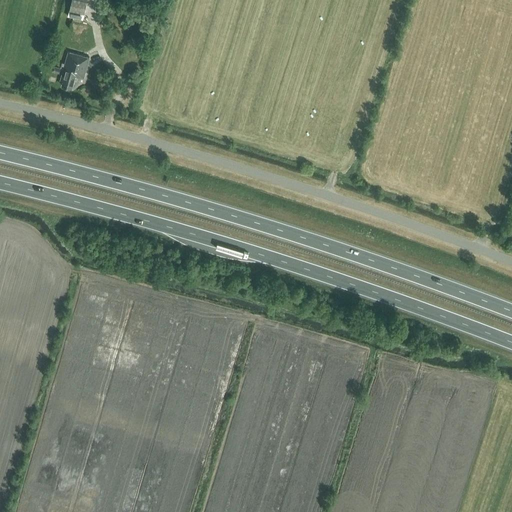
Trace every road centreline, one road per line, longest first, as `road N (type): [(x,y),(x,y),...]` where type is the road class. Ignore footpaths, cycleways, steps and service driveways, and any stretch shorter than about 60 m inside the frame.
road 1 (trunk): [(511,312),(238,217),(0,152)]
road 2 (trunk): [(0,183),(220,242),(511,342)]
road 3 (unclassified): [(511,261),(107,129),(0,104)]
